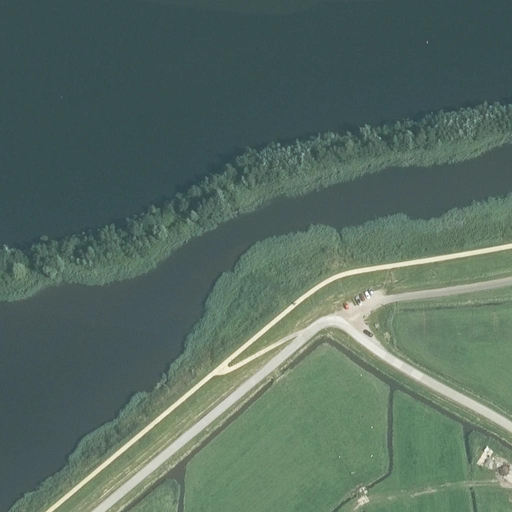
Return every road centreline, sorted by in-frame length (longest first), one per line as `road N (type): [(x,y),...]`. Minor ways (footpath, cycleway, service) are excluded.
road 1 (unclassified): [(100,511),(317,328),(346,329)]
road 2 (unclassified): [(511,427),(346,329)]
